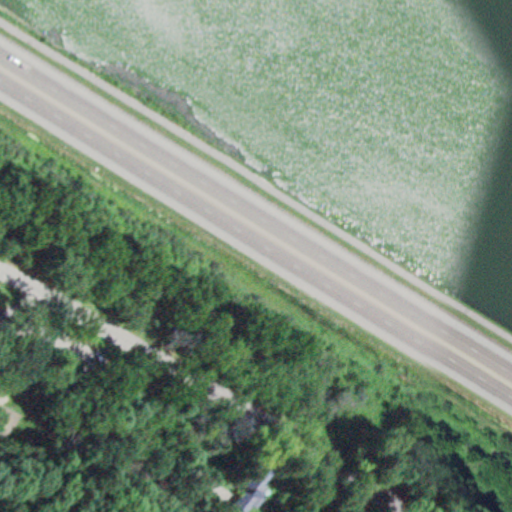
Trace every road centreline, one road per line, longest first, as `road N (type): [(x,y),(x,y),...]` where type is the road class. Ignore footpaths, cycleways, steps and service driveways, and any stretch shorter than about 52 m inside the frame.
road 1 (trunk): [(0,78),(511,396)]
road 2 (trunk): [(511,371),(0,54)]
road 3 (residential): [(411,511),(180,365),(0,272)]
